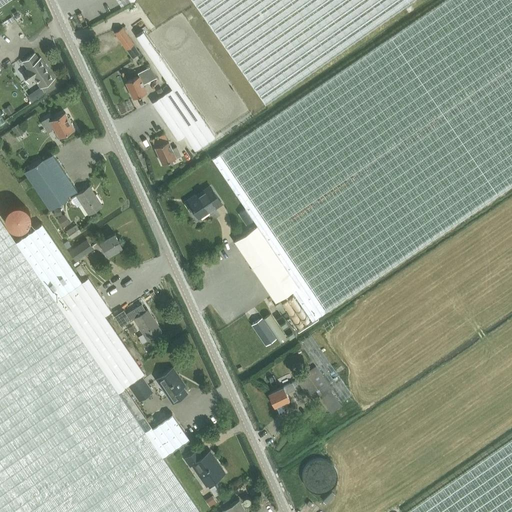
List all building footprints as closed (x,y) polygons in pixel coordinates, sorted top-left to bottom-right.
[(193,0),(265,102),(410,0),(193,0)] [(311,319),(511,183),(511,0),(445,0),(212,158),(257,225),(234,241),(275,301),(291,290),(311,319)] [(114,32),(126,48),(133,43),(122,27),(114,32)] [(143,31),(136,35),(172,88),(166,92),(153,101),(179,139),(184,135),(195,149),(215,135),(143,31)] [(34,78),(40,87),(54,78),(40,58),(39,59),(35,53),(23,61),(28,69),(22,73),(29,82),(34,78)] [(150,67),(138,72),(139,75),(125,81),(133,98),(147,92),(143,84),(157,78),(150,67)] [(160,88),(156,91),(159,96),(164,92),(160,88)] [(8,114),(14,110),(10,105),(4,108),(8,114)] [(59,136),(74,128),(65,112),(50,120),(48,116),(41,120),(47,132),(52,129),(51,128),(53,126),(59,136)] [(19,123),(12,128),(14,132),(21,127),(19,123)] [(169,140),(155,146),(162,163),(176,157),(181,155),(177,146),(172,148),(169,140)] [(52,153),(24,172),(50,210),(68,198),(67,196),(77,189),(52,153)] [(77,194),(71,198),(77,206),(82,203),(89,213),(102,205),(90,186),(77,194)] [(211,187),(196,197),(194,195),(185,202),(191,210),(193,208),(198,216),(214,206),(215,208),(222,203),(211,187)] [(64,213),(57,218),(63,227),(70,222),(64,213)] [(0,292),(34,269),(15,241),(0,217),(0,292)] [(42,223),(15,241),(55,299),(82,280),(42,223)] [(81,232),(76,224),(66,230),(71,238),(81,232)] [(115,232),(99,241),(107,255),(123,246),(115,232)] [(86,239),(69,251),(76,261),(93,249),(86,239)] [(80,264),(75,267),(82,277),(87,274),(80,264)] [(55,299),(38,274),(34,269),(0,292),(0,460),(139,364),(105,314),(111,310),(88,276),(82,280),(55,299)] [(275,304),(281,313),(285,310),(280,301),(275,304)] [(124,309),(115,315),(121,326),(130,320),(124,309)] [(148,309),(134,318),(148,340),(161,331),(148,309)] [(286,311),(277,318),(289,336),(298,330),(286,311)] [(277,340),(267,324),(257,330),(267,346),(277,340)] [(316,389),(331,412),(343,404),(341,402),(352,394),(311,334),(300,342),(316,365),(296,379),(296,380),(283,386),(287,393),(296,389),(294,385),(299,383),(307,395),(316,389)] [(172,413),(152,426),(124,386),(127,384),(141,374),(144,372),(139,364),(0,460),(0,511),(200,511),(163,456),(189,438),(172,413)] [(173,367),(156,378),(173,402),(187,392),(183,386),(185,384),(173,367)] [(139,401),(153,390),(141,374),(127,384),(139,401)] [(289,401),(289,399),(287,393),(283,386),(268,393),(274,406),(282,402),(283,404),(289,401)] [(511,511),(511,438),(405,511),(511,511)] [(210,450),(201,457),(196,450),(184,458),(190,466),(192,464),(206,485),(225,472),(210,450)] [(246,511),(239,498),(224,509),(219,511),(246,511)]
